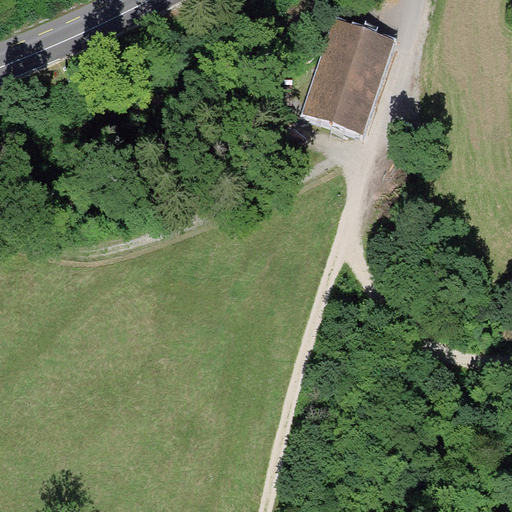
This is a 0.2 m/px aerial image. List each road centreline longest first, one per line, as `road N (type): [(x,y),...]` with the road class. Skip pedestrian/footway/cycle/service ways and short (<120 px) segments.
road 1 (track): [(413,0),(348,229),(291,390),(263,511)]
road 2 (track): [(348,229),(379,295),(420,340),(481,360),(511,360)]
road 3 (secondary): [(0,59),(138,0)]
